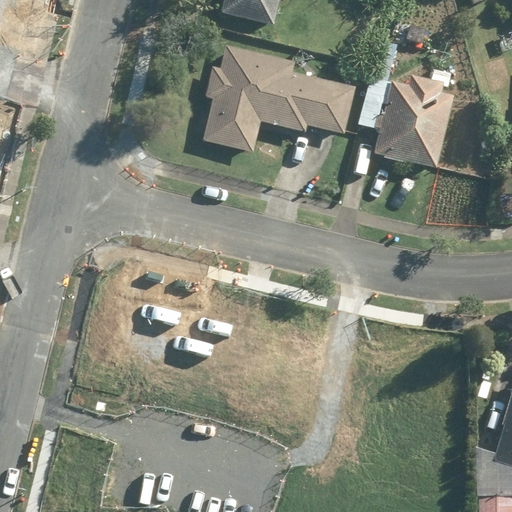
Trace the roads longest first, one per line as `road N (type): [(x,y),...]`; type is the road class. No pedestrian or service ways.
road 1 (residential): [(60,194),(408,269),(511,274)]
road 2 (residential): [(60,194),(0,444)]
road 3 (residential): [(106,0),(60,194)]
